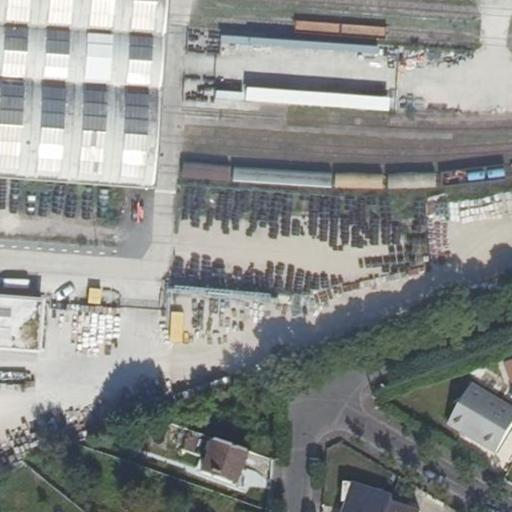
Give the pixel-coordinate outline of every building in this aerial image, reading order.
[(175,0),(0,0),(0,174),(164,187),(175,0)] [(0,341),(43,347),(45,302),(4,302),(4,284),(0,283),(0,341)] [(76,353),(106,349),(104,335),(74,339),(76,353)] [(511,403),(477,383),(454,424),(503,452),(511,436),(511,403)] [(242,480),(251,446),(218,435),(207,467),(242,480)] [(425,511),(426,509),(395,501),(391,511),(425,511)]
